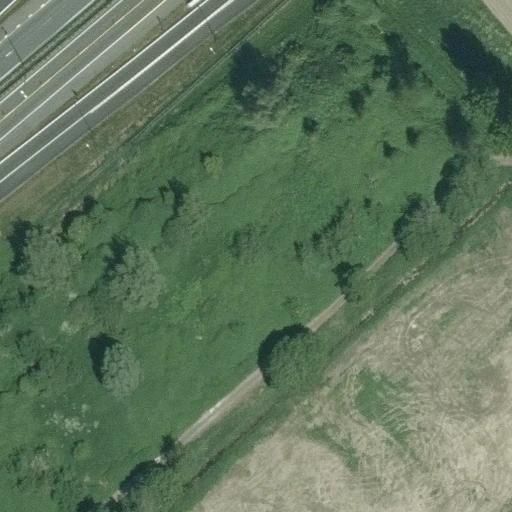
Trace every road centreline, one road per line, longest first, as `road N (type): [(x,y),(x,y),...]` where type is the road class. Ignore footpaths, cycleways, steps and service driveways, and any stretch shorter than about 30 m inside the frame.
road 1 (track): [(96,511),(216,412),(472,171),(511,161)]
road 2 (motorway): [(0,191),(225,0)]
road 3 (motorway): [(0,123),(146,0)]
